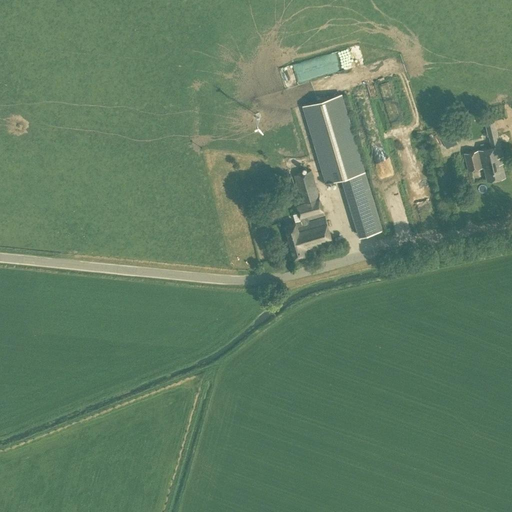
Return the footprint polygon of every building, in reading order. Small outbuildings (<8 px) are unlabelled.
[(379,58),(383,71),(386,70),(388,76),(403,71),(397,52),(379,58)] [(368,179),(342,93),(302,105),(325,183),(342,178),(345,186),(368,179)] [(446,148),(461,140),(451,121),(436,129),(446,148)] [(488,137),(498,134),(494,121),(485,123),(488,137)] [(504,162),(500,145),(479,150),(479,149),(464,153),(468,170),(484,167),(487,180),(505,176),(502,163),(504,162)] [(403,166),(412,195),(425,191),(415,162),(403,166)] [(309,221),(308,220),(325,215),(311,169),(293,175),(301,202),(296,203),(301,220),(296,222),(297,223),(285,226),(294,258),(306,255),(305,251),(333,244),(325,217),(309,221)] [(428,193),(414,196),(421,222),(435,218),(428,193)] [(270,204),(282,201),(280,195),(269,198),(270,204)] [(354,218),(359,236),(383,229),(379,218),(373,220),(371,213),(354,218)]
